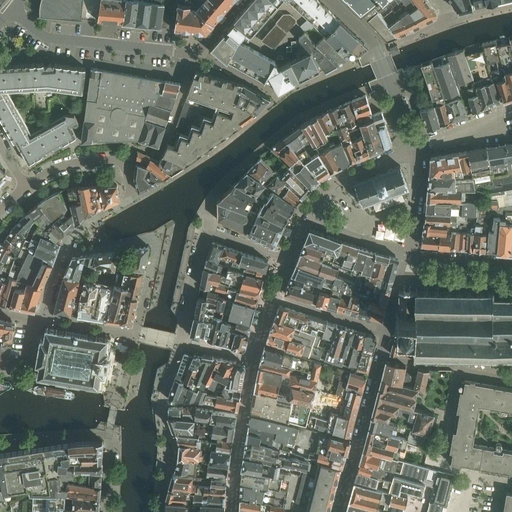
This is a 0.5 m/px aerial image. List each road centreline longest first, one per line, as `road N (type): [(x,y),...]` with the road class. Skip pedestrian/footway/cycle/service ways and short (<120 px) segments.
road 1 (residential): [(204,231),(222,185),(257,153),(307,115),(363,89)]
road 2 (residential): [(194,55),(50,39),(11,9)]
road 3 (residential): [(66,246),(154,240),(136,335)]
road 4 (residential): [(284,255),(324,186),(413,144)]
road 5 (residential): [(157,511),(161,405),(181,344)]
road 6 (residential): [(380,355),(336,511)]
road 7 (residential): [(386,330),(272,296),(284,255)]
road 8 (residential): [(22,186),(74,164),(123,163),(130,200)]
road 9 (residential): [(511,375),(380,355)]
road 10 (unknown): [(251,39),(269,52),(287,45),(300,21),(294,10),(282,5),(261,26)]
